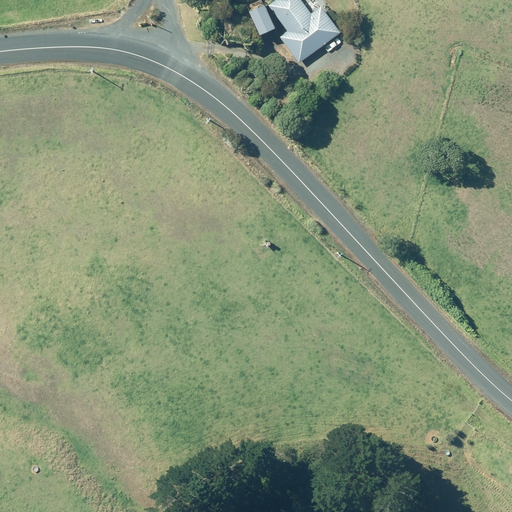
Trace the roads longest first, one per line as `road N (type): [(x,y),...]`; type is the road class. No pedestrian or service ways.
road 1 (unclassified): [(511,398),(283,155),(204,85),(134,52)]
road 2 (unclassified): [(134,52),(97,44),(0,49)]
